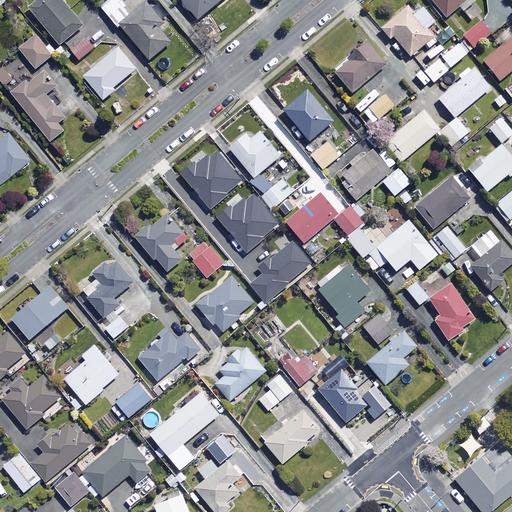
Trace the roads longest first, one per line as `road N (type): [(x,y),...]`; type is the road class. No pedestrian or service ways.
road 1 (residential): [(222,79),(211,101),(103,191),(87,191)]
road 2 (residential): [(87,191),(99,168),(200,87),(222,79)]
road 3 (residential): [(511,357),(389,460)]
road 4 (residential): [(333,0),(253,64),(235,68)]
